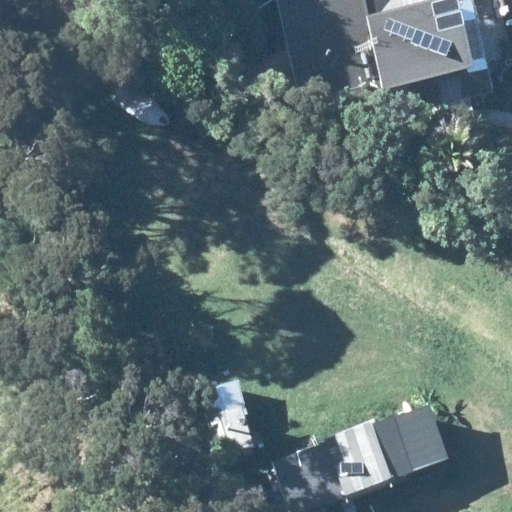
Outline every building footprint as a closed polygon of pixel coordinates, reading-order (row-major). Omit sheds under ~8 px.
[(378,25),(372,0),(276,0),(303,125),(471,89),(454,9),(378,25)] [(259,119),(276,89),(254,76),(237,107),(259,119)] [(146,138),(178,140),(182,85),(121,83),(120,123),(146,138)] [(229,465),(256,455),(231,388),(204,398),(229,465)] [(284,511),(341,511),(451,473),(433,425),(273,478),(284,511)]
